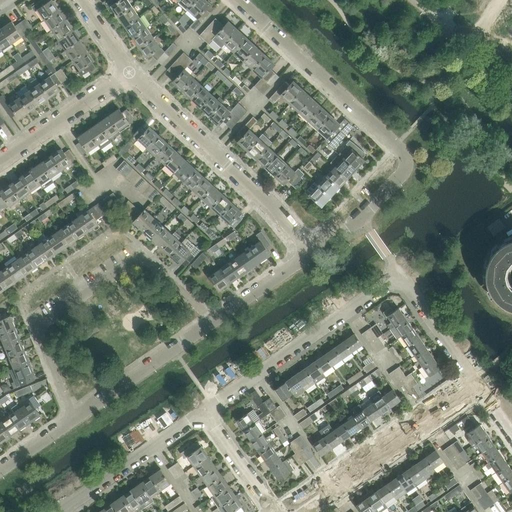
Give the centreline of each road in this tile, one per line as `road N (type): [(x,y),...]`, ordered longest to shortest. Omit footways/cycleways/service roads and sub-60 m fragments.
road 1 (residential): [(310,252),(360,217),(409,159),(238,0)]
road 2 (residential): [(73,418),(36,327),(140,254),(213,320)]
road 3 (residential): [(310,252),(265,196),(131,72)]
road 4 (residential): [(205,410),(399,274)]
road 5 (residential): [(306,511),(481,391)]
road 6 (residential): [(60,511),(205,410)]
road 7 (residential): [(73,418),(213,320)]
road 8 (residential): [(0,163),(131,72)]
road 9 (residential): [(481,391),(399,274)]
road 10 (residential): [(275,511),(205,410)]
